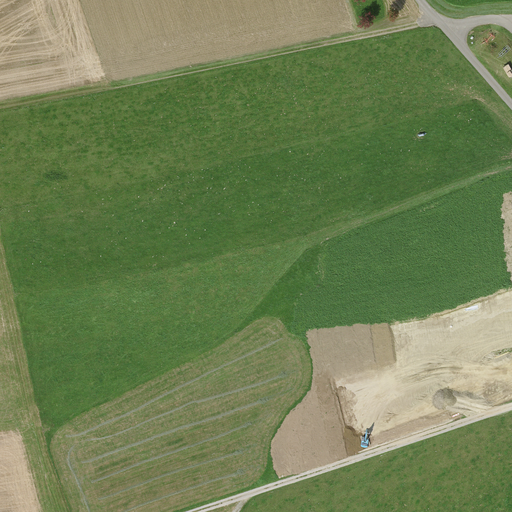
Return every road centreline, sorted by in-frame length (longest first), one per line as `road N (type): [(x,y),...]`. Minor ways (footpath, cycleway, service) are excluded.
road 1 (track): [(0,111),(440,23)]
road 2 (track): [(511,409),(204,511)]
